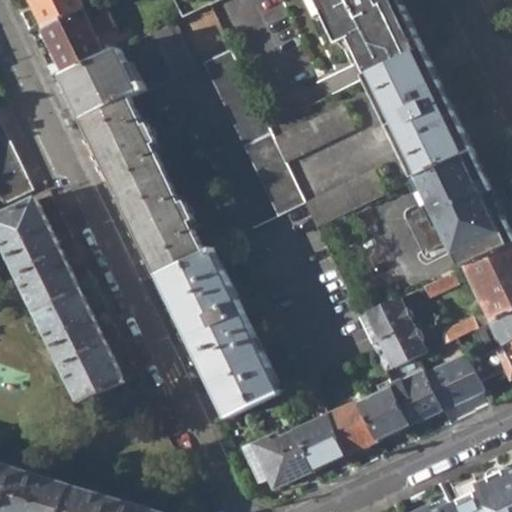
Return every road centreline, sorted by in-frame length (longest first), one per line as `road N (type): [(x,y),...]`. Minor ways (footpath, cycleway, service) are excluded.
road 1 (residential): [(0,24),(232,511)]
road 2 (residential): [(322,511),(511,422)]
